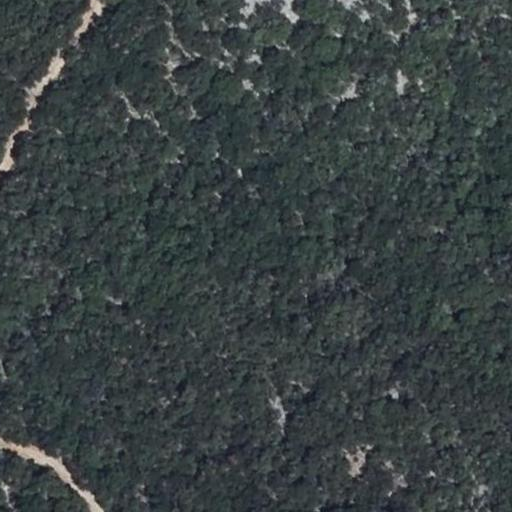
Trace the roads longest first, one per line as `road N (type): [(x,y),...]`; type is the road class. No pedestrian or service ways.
road 1 (track): [(0,164),(41,85),(96,13),(95,0)]
road 2 (track): [(102,511),(54,462),(0,440)]
